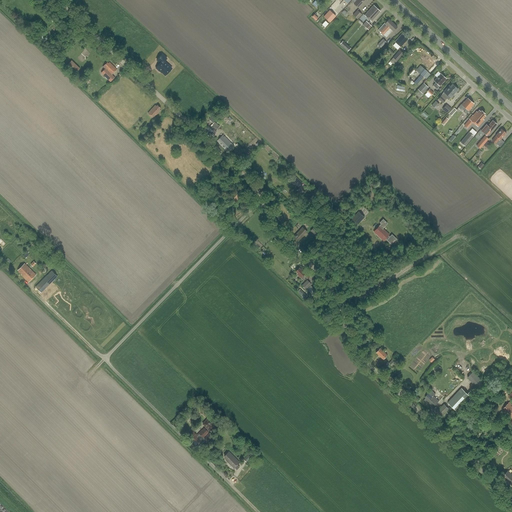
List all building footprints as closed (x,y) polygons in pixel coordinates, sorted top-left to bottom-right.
[(357,0),(352,0),(351,1),(354,4),(355,4),(360,8),(367,0),(357,0),(358,0),(357,0)] [(372,22),(381,12),(374,6),(365,16),(372,22)] [(357,11),(353,15),(358,20),(362,15),(357,11)] [(397,27),(389,19),(385,24),(384,23),(378,30),(386,37),(392,30),(393,31),(397,27)] [(369,30),(372,26),(366,21),(363,25),(369,30)] [(408,39),(402,33),(395,41),(401,47),(408,39)] [(383,39),(378,45),(381,48),(387,42),(383,39)] [(351,48),(343,41),(340,44),(348,51),(351,48)] [(403,53),(400,50),(393,58),(390,61),(394,64),(403,53)] [(160,63),(156,68),(159,71),(160,70),(165,75),(172,69),(164,62),(167,59),(162,54),(157,60),(160,63)] [(427,59),(421,66),(427,71),(433,64),(427,59)] [(67,65),(75,73),(80,68),(72,61),(67,65)] [(107,63),(103,67),(105,69),(102,73),(111,82),(115,78),(112,75),(117,69),(109,63),(108,64),(107,63)] [(423,76),(427,71),(421,66),(417,71),(423,76)] [(438,89),(447,79),(442,74),(435,81),(437,83),(434,86),(438,89)] [(416,85),(423,77),(421,75),(414,83),(416,85)] [(423,94),(429,88),(424,84),(419,90),(423,94)] [(449,100),(459,90),(453,84),(451,86),(450,86),(442,94),(449,100)] [(434,93),(429,89),(427,92),(425,95),(428,98),(430,95),(431,96),(434,93)] [(471,108),(474,104),(468,99),(465,102),(464,102),(461,105),(459,107),(461,110),(464,107),(466,109),(464,112),(466,114),(469,111),(468,111),(471,108)] [(447,113),(451,108),(446,104),(442,109),(447,113)] [(153,118),(161,111),(159,109),(160,109),(157,106),(156,107),(155,105),(148,113),(153,118)] [(483,119),(486,116),(484,115),(485,114),(482,111),(481,112),(480,111),(478,113),(477,113),(470,119),(479,127),(484,120),(483,119)] [(448,119),(446,117),(438,126),(441,128),(443,125),(448,119)] [(487,125),(482,131),(487,136),(498,124),(494,121),(489,126),(487,125)] [(211,127),(215,131),(219,126),(215,122),(211,127)] [(502,139),(507,133),(502,129),(493,140),(501,147),(505,142),(502,139)] [(465,146),(474,136),(469,132),(460,142),(465,146)] [(228,151),(233,146),(222,135),(216,141),(227,151),(228,150),(228,151)] [(486,136),(477,145),(480,149),(489,139),(486,136)] [(297,190),(302,184),(295,177),(294,178),(293,177),(290,180),(291,181),(290,183),(297,190)] [(235,202),(244,193),(243,192),(244,190),(238,185),(234,190),(235,190),(229,197),(235,202)] [(364,217),(359,212),(354,217),(360,222),(364,217)] [(318,238),(321,234),(314,227),(310,231),(318,238)] [(384,241),(389,235),(380,227),(379,228),(378,227),(374,232),(384,241)] [(298,241),(307,231),(303,228),(294,237),(298,241)] [(29,282),(36,275),(24,264),(19,269),(21,270),(19,272),(23,275),(22,276),(29,282)] [(299,269),(296,272),(299,275),(298,276),(302,280),(305,277),(307,279),(310,277),(305,273),(302,270),(301,271),(299,269)] [(52,271),(35,287),(41,293),(58,277),(52,271)] [(306,289),(311,284),(307,280),(302,285),(306,289)] [(298,292),(302,296),(302,297),(304,299),(305,299),(307,296),(300,289),(298,292)] [(383,360),(387,356),(380,348),(376,353),(383,360)] [(479,388),(484,382),(473,372),(468,377),(479,388)] [(499,390),(504,395),(507,391),(502,387),(499,390)] [(461,388),(448,403),(452,407),(457,411),(470,397),(461,388)] [(435,395),(431,391),(425,397),(426,398),(424,400),(432,407),(439,401),(434,396),(435,395)] [(511,419),(511,405),(509,402),(503,408),(505,410),(503,411),(511,419)] [(444,404),(437,412),(442,417),(452,407),(448,403),(445,405),(444,404)] [(215,426),(207,419),(202,424),(210,431),(215,426)] [(190,437),(189,439),(191,442),(192,441),(195,443),(194,444),(196,446),(208,433),(204,428),(197,435),(193,432),(189,436),(190,437)] [(204,439),(207,442),(212,436),(209,433),(204,439)] [(229,451),(224,456),(225,457),(224,458),(227,460),(226,461),(234,469),(235,468),(236,469),(238,467),(237,466),(240,463),(229,451)] [(246,463),(251,457),(249,454),(243,460),(246,463)]
